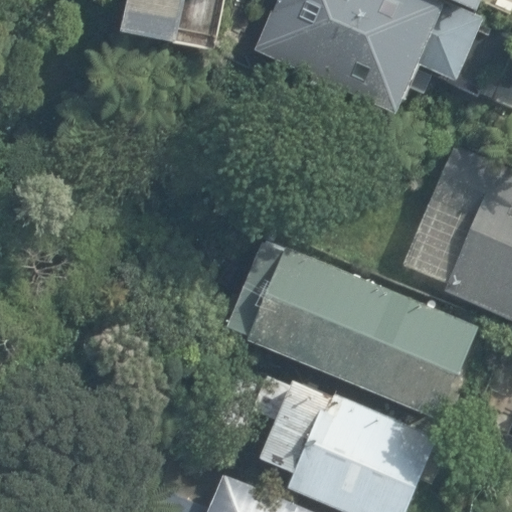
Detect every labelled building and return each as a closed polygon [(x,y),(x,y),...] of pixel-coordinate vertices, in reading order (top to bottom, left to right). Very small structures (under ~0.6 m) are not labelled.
[(184,0),(129,0),(123,28),(175,40),(184,0)] [(486,17),(446,0),(276,0),(254,48),(314,74),(310,82),(340,94),(343,87),(398,111),(420,63),(458,80),(486,17)] [(481,0),(457,0),(478,9),(481,0)] [(511,164),(458,143),(434,200),(475,216),(443,295),(511,323),(511,164)] [(479,323),(264,235),(227,322),(245,329),(242,336),(439,417),(479,323)] [(333,394),(293,376),(259,452),(299,468),(291,486),(349,511),(405,511),(439,433),(335,390),(333,394)] [(511,413),(500,442),(511,446),(511,413)] [(322,511),(225,471),(210,506),(158,484),(146,511),(322,511)]
